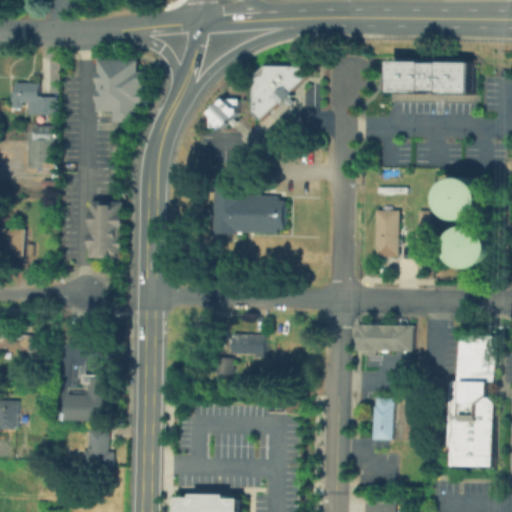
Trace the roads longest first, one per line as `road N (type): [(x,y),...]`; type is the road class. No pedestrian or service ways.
road 1 (residential): [(352,74),(342,91),(339,298)]
road 2 (tertiary): [(511,18),(314,17)]
road 3 (residential): [(339,298),(150,295)]
road 4 (residential): [(511,299),(339,298)]
road 5 (residential): [(128,30),(0,31)]
